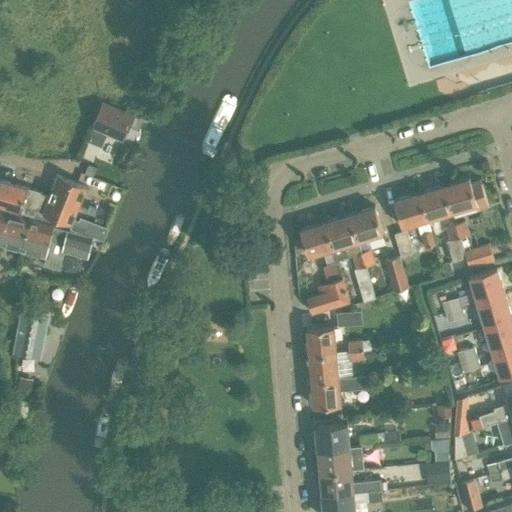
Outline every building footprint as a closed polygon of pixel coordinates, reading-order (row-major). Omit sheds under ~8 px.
[(124,138),(133,116),(104,103),(94,125),(124,138)] [(41,191),(35,209),(57,216),(72,222),(87,186),(58,174),(51,195),(41,191)] [(443,182),(452,209),(476,202),(478,206),(489,204),(480,176),(470,179),(468,175),(443,182)] [(35,209),(41,191),(28,187),(0,178),(0,204),(31,213),(32,208),(35,209)] [(418,190),(427,217),(452,209),(443,182),(418,190)] [(427,217),(418,190),(394,197),(402,225),(427,217)] [(349,211),(357,238),(383,231),(375,203),(349,211)] [(0,244),(22,250),(29,218),(0,210),(0,244)] [(325,218),(337,259),(338,261),(362,254),(357,238),(349,211),(325,218)] [(75,219),(72,228),(88,234),(89,233),(104,239),(108,227),(81,217),(80,220),(75,219)] [(29,218),(22,250),(45,256),(42,266),(58,270),(63,251),(89,258),(94,239),(71,233),(72,229),(29,218)] [(337,259),(325,218),(299,226),(308,253),(323,249),(327,262),(337,259)] [(456,223),(461,238),(470,235),(466,220),(456,223)] [(461,238),(456,223),(447,226),(451,238),(452,240),(461,238)] [(394,234),(400,253),(401,256),(413,252),(406,230),(394,234)] [(435,245),(431,230),(422,233),(426,248),(435,245)] [(446,240),(453,260),(467,256),(465,249),(461,238),(452,240),(451,238),(446,240)] [(470,266),(495,258),(490,241),(465,249),(467,256),(470,266)] [(362,254),(366,268),(377,264),(372,251),(362,254)] [(410,284),(401,256),(400,253),(385,258),(395,289),(410,284)] [(478,300),(506,291),(498,266),(470,275),(478,300)] [(375,295),(366,268),(355,271),(364,299),(375,295)] [(311,310),(350,298),(343,275),(319,283),(321,290),(306,295),(311,310)] [(511,312),(506,291),(478,300),(485,325),(511,316),(511,312)] [(445,310),(462,305),(459,297),(443,302),(445,310)] [(462,305),(445,310),(449,322),(465,317),(462,305)] [(363,309),(338,311),(339,325),(364,322),(363,309)] [(511,316),(485,325),(493,349),(511,343),(511,316)] [(308,353),(336,350),(334,324),(306,327),(308,353)] [(350,349),(366,347),(365,338),(349,340),(350,349)] [(511,343),(493,349),(501,375),(511,371),(511,343)] [(461,359),(477,354),(474,346),(458,351),(461,359)] [(367,356),(366,347),(350,349),(351,357),(367,356)] [(336,350),(308,353),(311,379),(339,376),(336,350)] [(477,354),(461,359),(464,370),(480,365),(477,354)] [(339,377),(339,376),(311,379),(313,404),(341,401),(340,389),(367,386),(366,374),(339,377)] [(20,378),(16,398),(28,400),(32,381),(20,378)] [(495,408),(480,412),(483,424),(497,419),(498,421),(511,416),(511,380),(503,383),(506,392),(508,401),(494,405),(495,408)] [(462,416),(456,416),(453,435),(467,431),(462,416)] [(511,416),(498,421),(501,432),(511,428),(511,416)] [(317,448),(349,445),(347,422),(315,425),(317,448)] [(434,438),(449,437),(448,423),(434,424),(434,438)] [(362,444),(349,445),(317,448),(319,471),(351,468),(364,467),(362,444)] [(511,455),(487,464),(489,471),(511,463),(511,455)] [(511,463),(489,471),(492,479),(504,475),(504,477),(511,474),(511,463)] [(352,480),(351,468),(319,471),(321,494),(353,491),(353,490),(378,488),(377,475),(359,477),(359,479),(352,480)] [(482,505),(475,478),(461,481),(468,509),(482,505)] [(366,501),(381,500),(381,489),(366,490),(366,501)] [(355,511),(353,491),(321,494),(323,511),(355,511)]
